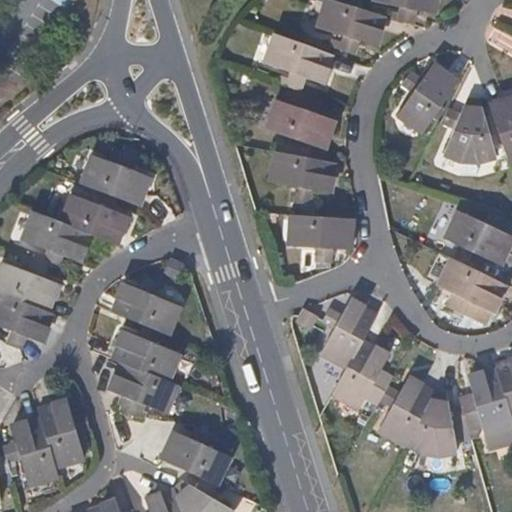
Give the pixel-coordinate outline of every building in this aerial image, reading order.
[(383,18),(327,0),(325,0),(316,29),(343,37),(338,50),(352,55),(357,41),(374,47),(383,18)] [(434,0),(373,0),(374,1),(400,7),(397,22),(412,25),(415,11),(431,14),(434,0)] [(331,55),(275,34),(264,63),(290,72),(285,86),(299,91),(304,78),(320,83),(331,55)] [(456,83),(432,65),(421,80),(410,72),(401,84),(412,92),(395,115),(421,133),(456,83)] [(321,101),(308,96),(302,110),(276,101),(267,129),(324,148),(334,120),(316,114),(321,101)] [(511,96),(488,105),(507,163),(511,161),(511,96)] [(478,101),(465,99),(459,114),(447,108),(439,121),(454,128),(443,152),(460,160),(478,162),(494,157),(478,101)] [(334,163),(276,152),(270,182),(297,187),(295,200),(309,203),(311,190),(329,193),(334,163)] [(81,185),(103,193),(116,199),(137,207),(148,179),(133,173),(138,160),(124,154),(118,168),(92,157),(81,185)] [(111,211),(116,199),(103,193),(98,206),(72,195),(61,223),(89,234),(117,245),(128,218),(111,211)] [(501,216),(489,210),(482,223),(457,211),(445,238),(499,265),(511,238),(511,237),(495,229),(501,216)] [(42,264),(45,265),(56,270),(62,256),(78,263),(89,234),(61,223),(32,212),(20,240),(47,251),(42,264)] [(349,218),(289,214),(287,246),(316,247),(315,261),(330,262),(331,248),(347,249),(349,218)] [(182,265),(168,258),(162,272),(176,278),(182,265)] [(504,285),(451,258),(437,286),(461,298),(456,310),(469,316),(475,305),(491,312),(504,285)] [(0,294),(46,312),(56,284),(41,277),(45,265),(42,264),(31,260),(26,272),(1,262),(0,263),(0,294)] [(109,311),(145,326),(160,332),(166,335),(177,307),(152,296),(158,283),(144,276),(137,290),(121,282),(109,311)] [(50,314),(46,312),(0,294),(0,327),(11,332),(6,345),(20,350),(25,337),(39,343),(50,314)] [(321,352),(346,367),(361,341),(376,315),(350,300),(342,314),(330,307),(322,320),(334,327),(321,352)] [(316,317),(304,309),(295,323),(308,330),(316,317)] [(160,332),(145,326),(140,339),(123,331),(111,359),(120,363),(166,382),(178,354),(155,344),(160,332)] [(372,386),(384,392),(387,387),(391,379),(380,372),(389,357),(361,341),(346,367),(331,393),(359,409),(372,386)] [(496,369),(511,421),(511,420),(511,358),(494,363),(496,369)] [(175,386),(166,382),(120,363),(108,391),(124,399),(120,410),(132,417),(138,404),(163,414),(175,386)] [(511,443),(511,425),(511,421),(496,369),(467,377),(472,394),(458,398),(461,407),(465,421),(468,431),(481,427),(487,451),(511,443)] [(404,446),(405,444),(434,392),(407,378),(398,393),(387,387),(384,392),(379,400),(390,407),(377,431),(404,446)] [(465,421),(461,407),(448,410),(445,394),(434,392),(405,444),(422,453),(440,455),(455,451),(450,425),(465,421)] [(37,409),(40,419),(54,467),(84,458),(77,433),(89,429),(85,415),(73,419),(68,400),(37,409)] [(54,467),(40,419),(11,427),(16,444),(2,448),(5,458),(6,463),(20,459),(28,486),(57,478),(54,467)] [(200,478),(215,484),(227,458),(203,446),(208,433),(195,427),(189,440),(173,432),(160,459),(186,471),(200,478)] [(6,463),(5,458),(0,458),(0,473),(9,472),(6,463)] [(209,497),(215,484),(200,478),(194,489),(181,481),(179,483),(172,489),(180,511),(231,511),(232,511),(209,497)] [(180,511),(172,489),(157,495),(146,499),(149,511),(180,511)] [(119,511),(114,499),(85,509),(86,511),(119,511)]
